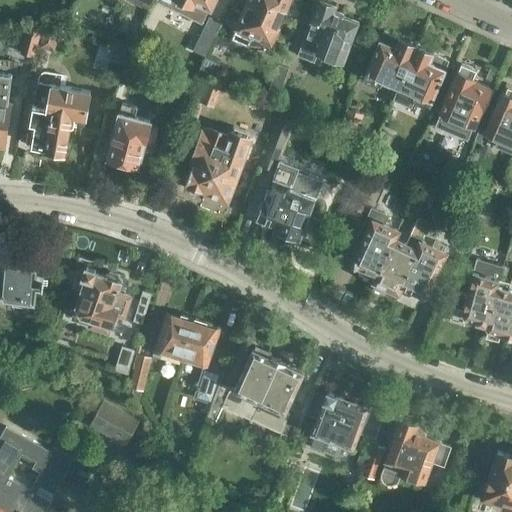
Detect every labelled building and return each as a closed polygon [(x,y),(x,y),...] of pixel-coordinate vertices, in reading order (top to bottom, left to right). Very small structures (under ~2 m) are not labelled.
[(155,0),(156,0),(202,23),(213,0),(155,0)] [(236,26),(230,39),(242,45),(248,48),(255,35),(270,42),(288,0),(246,0),(235,25),(236,26)] [(318,0),(311,17),(313,18),(305,38),(306,38),(304,42),(302,41),(298,52),(314,59),(318,48),(343,58),(359,19),(343,13),(343,11),(335,7),(336,4),(327,0),(318,0)] [(208,16),(192,50),(204,56),(220,22),(208,16)] [(20,52),(34,56),(43,23),(29,19),(20,52)] [(39,47),(54,51),(60,26),(45,22),(39,47)] [(400,85),(417,43),(399,35),(398,36),(384,29),(365,75),(397,90),(400,85)] [(198,70),(213,77),(229,43),(214,36),(198,70)] [(397,90),(393,99),(410,107),(415,97),(417,98),(415,102),(425,107),(427,102),(431,104),(450,59),(435,52),(435,51),(417,43),(400,85),(397,90)] [(120,109),(107,156),(122,160),(124,167),(132,169),(137,164),(139,165),(146,137),(155,139),(158,125),(150,123),(151,117),(136,113),(138,105),(123,101),(129,80),(130,80),(135,66),(125,63),(120,77),(112,105),(120,107),(120,109)] [(264,99),(275,104),(289,67),(278,63),(264,99)] [(441,111),(436,125),(468,139),(474,124),(475,125),(492,85),(477,79),(478,77),(474,75),(477,69),(462,63),(459,69),(458,68),(439,110),(441,111)] [(0,143),(6,144),(13,98),(10,97),(13,72),(0,69),(0,143)] [(33,103),(29,122),(35,123),(31,144),(44,147),(44,148),(49,149),(51,153),(59,155),(61,151),(66,152),(70,126),(74,125),(76,114),(86,116),(91,89),(61,83),(62,75),(45,72),(43,73),(42,73),(41,74),(40,76),(39,78),(38,80),(35,103),(33,103)] [(208,77),(199,101),(214,107),(217,97),(223,83),(208,77)] [(484,131),(511,142),(511,84),(506,82),(503,89),(484,131)] [(340,126),(357,133),(365,113),(348,106),(340,126)] [(207,126),(185,183),(189,184),(191,189),(197,191),(202,189),(227,198),(250,134),(229,126),(226,133),(207,126)] [(261,162),(272,167),(281,144),(269,140),(261,162)] [(259,216),(276,222),(274,226),(313,241),(321,218),(309,213),(315,195),(304,190),(310,175),(300,172),(300,171),(278,163),(265,198),(260,200),(256,210),(259,215),(259,216)] [(345,219),(358,225),(370,199),(357,193),(345,219)] [(373,282),(374,284),(399,226),(386,221),(390,212),(372,205),(362,228),(368,230),(357,256),(352,258),(355,264),(359,262),(364,265),(362,269),(364,274),(375,278),(373,282)] [(400,290),(423,237),(430,221),(419,216),(407,239),(398,235),(402,227),(399,226),(374,284),(375,288),(384,291),(389,289),(391,286),(400,290)] [(423,237),(400,290),(409,294),(413,292),(415,288),(421,291),(422,295),(429,293),(427,289),(446,248),(447,246),(434,240),(433,242),(423,237)] [(42,286),(43,286),(44,277),(43,277),(44,266),(38,265),(38,260),(34,255),(20,254),(12,253),(11,251),(5,250),(1,253),(0,258),(2,260),(2,265),(0,264),(0,281),(1,282),(0,287),(0,297),(1,299),(4,297),(14,299),(14,303),(28,305),(28,301),(35,302),(35,299),(40,300),(42,286)] [(459,294),(455,305),(462,308),(462,310),(465,316),(486,323),(499,282),(502,270),(504,265),(477,258),(476,262),(466,296),(459,294)] [(80,305),(73,309),(77,317),(82,314),(92,317),(90,325),(109,331),(112,323),(114,323),(118,313),(126,316),(133,294),(119,290),(123,278),(122,278),(119,273),(111,270),(105,273),(97,271),(98,268),(87,264),(83,274),(79,273),(74,286),(82,289),(76,304),(80,305)] [(486,323),(486,324),(488,328),(486,336),(498,340),(501,332),(509,334),(511,323),(511,278),(510,286),(499,282),(486,323)] [(165,311),(152,354),(180,362),(182,358),(194,320),(194,318),(181,314),(181,316),(165,311)] [(194,320),(182,358),(205,365),(195,397),(212,402),(222,371),(216,369),(220,353),(214,351),(221,329),(207,324),(208,322),(194,318),(194,320)] [(252,418),(279,357),(271,353),(271,354),(253,346),(235,387),(220,381),(212,402),(207,415),(217,419),(223,405),(252,418)] [(130,386),(144,390),(152,356),(138,353),(130,386)] [(279,357),(252,418),(281,432),(276,444),(291,449),(300,427),(286,421),(290,412),(287,411),(305,370),(288,362),(288,361),(279,357)] [(311,432),(354,447),(360,432),(375,438),(385,410),(369,405),(370,403),(339,392),(339,393),(327,388),(311,432)] [(103,399),(89,424),(125,444),(139,418),(103,399)] [(401,416),(393,439),(394,439),(387,459),(381,475),(382,477),(383,479),(384,481),(387,483),(391,484),(394,483),(398,481),(401,471),(427,480),(434,460),(443,464),(450,445),(439,440),(440,438),(424,432),(425,430),(416,427),(418,423),(401,416)] [(54,445),(51,450),(6,425),(0,437),(0,506),(10,511),(43,511),(74,456),(78,458),(89,437),(65,424),(54,444),(54,445)] [(374,442),(362,474),(374,479),(385,446),(374,442)] [(511,453),(497,449),(481,497),(501,503),(500,507),(511,510),(511,453)]
